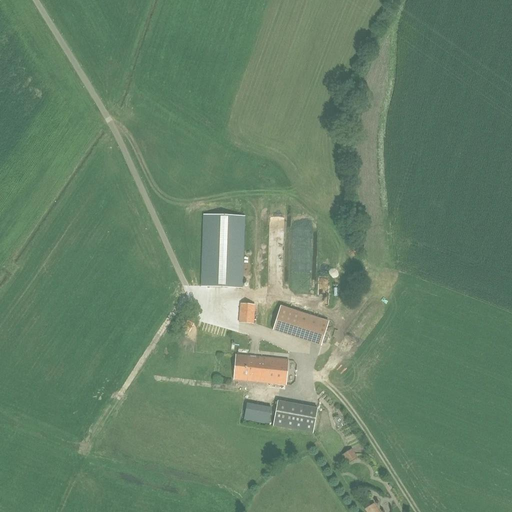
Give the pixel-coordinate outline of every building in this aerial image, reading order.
[(201,287),(242,288),(244,217),(203,215),(201,287)] [(241,304),(239,322),(253,324),(255,305),(241,304)] [(328,322),(280,307),(273,330),(321,346),(328,322)] [(176,323),(190,331),(194,325),(180,317),(176,323)] [(233,380),(286,385),(288,360),(236,355),(233,380)] [(246,405),(243,421),(268,425),(271,410),(246,405)] [(307,407),(303,431),(313,433),(317,409),(307,407)] [(351,465),(361,458),(356,449),(346,456),(351,465)]
